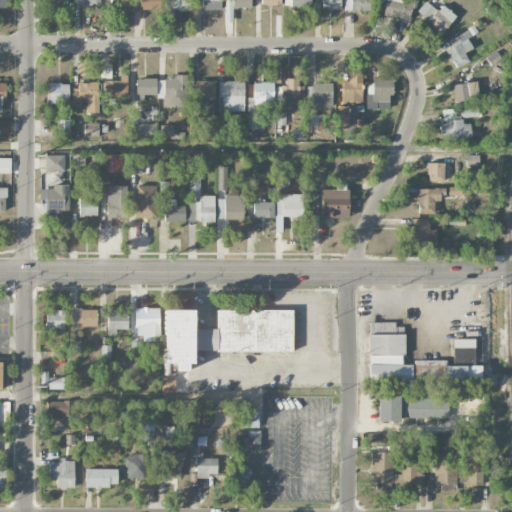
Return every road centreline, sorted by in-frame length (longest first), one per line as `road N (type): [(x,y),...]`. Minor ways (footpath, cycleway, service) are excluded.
road 1 (residential): [(25,511),(27,0)]
road 2 (residential): [(412,70),(392,52),(367,47),(0,44)]
road 3 (secondary): [(346,274),(0,272)]
road 4 (residential): [(349,511),(346,274)]
road 5 (residential): [(346,274),(416,109),(412,70)]
road 6 (secondary): [(511,274),(346,274)]
